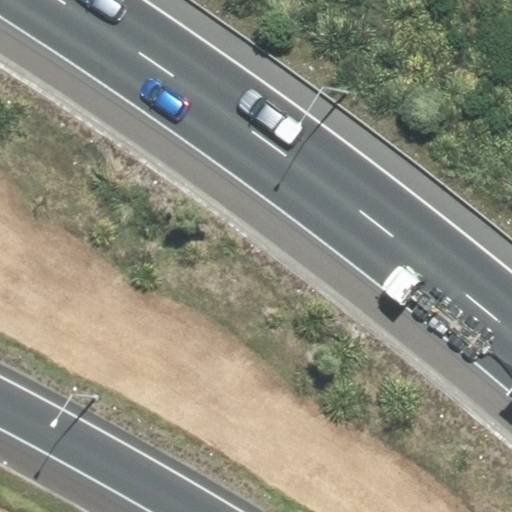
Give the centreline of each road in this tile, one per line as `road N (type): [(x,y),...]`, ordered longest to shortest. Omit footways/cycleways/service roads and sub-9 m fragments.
road 1 (motorway): [(511,338),(304,170),(54,0)]
road 2 (motorway): [(178,511),(0,418)]
